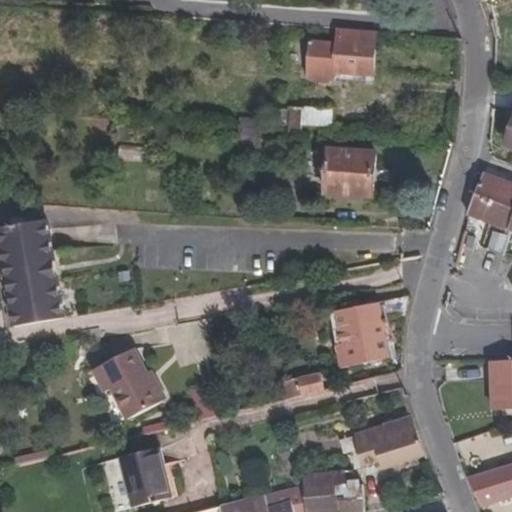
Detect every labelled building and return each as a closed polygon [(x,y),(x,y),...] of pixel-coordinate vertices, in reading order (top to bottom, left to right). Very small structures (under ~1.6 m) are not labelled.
[(374,76),(377,33),(339,30),(338,44),(311,42),(308,77),(312,81),(335,84),(336,74),(374,76)] [(302,133),(302,126),(334,128),(335,110),(291,107),(289,132),(302,133)] [(269,131),(270,121),(241,119),(241,129),(269,131)] [(268,149),(269,131),(241,129),(239,147),(268,149)] [(326,196),(374,199),(378,154),(330,150),(326,196)] [(469,216),(510,231),(511,225),(511,184),(485,174),(469,216)] [(0,249),(14,328),(67,319),(49,220),(0,228),(0,249)] [(410,298),(338,313),(349,368),(392,359),(384,321),(407,316),(410,298)] [(155,376),(151,378),(136,350),(95,371),(107,394),(114,391),(130,422),(168,401),(155,376)] [(511,360),(492,362),(493,411),(511,410),(511,360)] [(326,391),(322,374),(284,383),(288,401),(326,391)] [(212,383),(192,389),(202,420),(222,414),(212,383)] [(381,461),(385,471),(427,458),(418,431),(413,416),(361,433),(371,464),(381,461)] [(161,449),(123,459),(136,509),(174,499),(161,449)] [(18,456),(19,464),(49,460),(47,451),(18,456)] [(483,508),(511,498),(511,465),(469,479),(483,508)] [(364,484),(344,486),(345,473),(304,477),(305,486),(307,509),(306,511),(361,511),(367,511),(364,484)] [(303,511),(303,510),(307,509),(305,486),(204,511),(303,511)]
